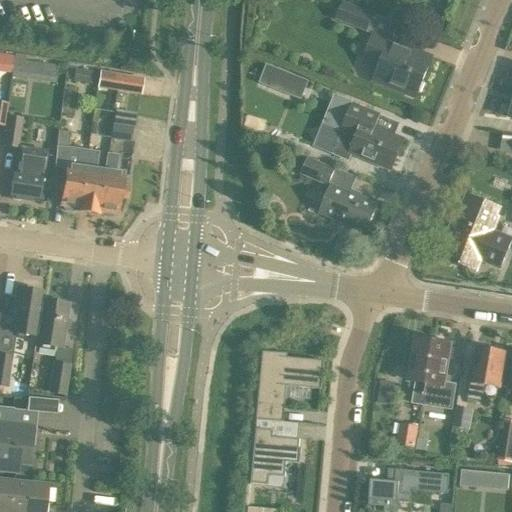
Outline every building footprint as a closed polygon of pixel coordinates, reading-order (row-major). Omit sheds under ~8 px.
[(367,31),(374,15),(342,2),(336,18),(367,31)] [(432,57),(373,34),(365,54),(381,61),(373,81),(415,98),(417,94),(420,92),(424,83),(422,80),(432,57)] [(0,70),(14,71),(15,53),(0,52),(0,70)] [(59,80),(61,64),(16,60),(15,76),(59,80)] [(259,83),(300,100),(308,81),(266,65),(259,83)] [(119,76),(116,91),(142,95),(144,80),(119,76)] [(351,104),(341,130),(330,155),(348,162),(352,154),(392,170),(393,168),(392,168),(402,142),(403,143),(404,141),(373,129),(379,116),(351,104)] [(3,146),(18,149),(22,119),(7,117),(3,146)] [(109,140),(130,143),(133,127),(112,125),(109,140)] [(57,131),(55,147),(66,148),(68,132),(57,131)] [(511,136),(502,135),(500,152),(511,153),(511,136)] [(19,202),(21,200),(38,202),(45,152),(21,149),(18,174),(12,173),(8,198),(10,198),(12,202),(19,202)] [(78,211),(86,151),(76,149),(73,168),(67,167),(61,205),(64,206),(63,208),(66,211),(73,212),(76,210),(76,207),(78,208),(78,211)] [(98,214),(99,211),(98,211),(104,172),(97,171),(99,153),(86,151),(78,211),(98,214)] [(98,211),(99,211),(102,211),(101,214),(103,217),(110,218),(113,216),(114,213),(117,213),(119,197),(127,198),(128,189),(120,188),(122,175),(115,174),(118,155),(107,154),(104,172),(98,211)] [(307,157),(300,175),(328,186),(335,169),(307,157)] [(338,233),(356,241),(361,230),(365,231),(376,204),(331,186),(320,213),(343,222),(338,233)] [(467,195),(442,256),(475,270),(478,262),(500,271),(511,241),(511,237),(492,229),(497,217),(495,216),(498,208),(467,195)] [(10,333),(34,337),(41,293),(17,289),(10,333)] [(41,293),(34,337),(36,337),(34,345),(60,349),(67,305),(42,301),(43,293),(41,293)] [(415,339),(408,382),(414,383),(411,404),(414,404),(421,406),(423,406),(433,342),(415,339)] [(450,344),(433,342),(423,406),(451,411),(456,384),(444,382),(450,344)] [(474,366),(472,366),(469,383),(467,399),(482,402),(485,385),(499,388),(505,354),(477,349),(474,366)] [(262,352),(257,404),(285,407),(287,386),(321,389),(324,362),(282,358),(282,354),(262,352)] [(0,386),(8,388),(13,356),(0,353),(0,386)] [(52,362),(47,394),(65,397),(70,365),(52,362)] [(0,470),(14,472),(15,463),(27,464),(31,428),(11,426),(13,408),(0,406),(0,470)] [(452,428),(469,431),(472,410),(455,407),(452,428)] [(511,421),(502,420),(499,444),(511,445),(511,421)] [(414,448),(417,427),(410,426),(394,424),(392,434),(397,434),(395,446),(414,448)] [(255,429),(250,483),(251,483),(268,485),(268,476),(284,477),(286,463),(299,464),(301,448),(299,448),(299,439),(272,437),(273,430),(255,429)] [(428,451),(431,439),(418,436),(415,448),(428,451)] [(368,500),(368,506),(384,507),(383,511),(398,511),(399,503),(411,504),(412,492),(447,495),(449,475),(395,470),(394,482),(387,482),(370,480),(368,500)] [(509,475),(496,474),(494,487),(508,488),(509,475)] [(0,511),(41,511),(44,486),(0,482),(0,511)]
